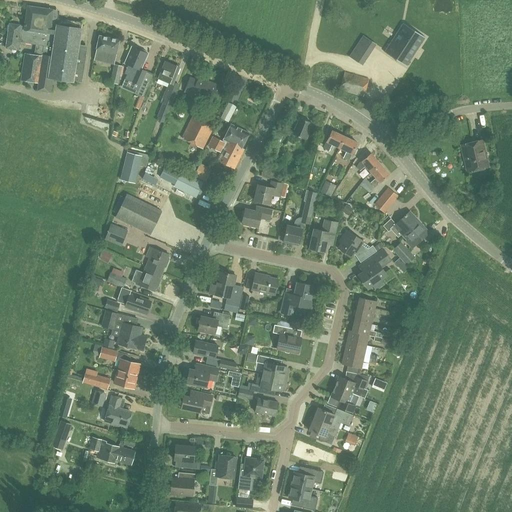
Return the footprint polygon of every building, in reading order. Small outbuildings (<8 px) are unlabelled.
[(78,51),(81,28),(82,28),(82,23),(58,19),(59,11),(27,5),(24,26),(21,26),(21,25),(9,23),(5,48),(19,50),(20,42),(35,45),(34,54),(24,53),(21,80),(38,83),(37,91),(51,93),(53,78),(82,82),(86,53),(78,51)] [(383,51),(407,64),(422,33),(398,21),(383,51)] [(117,54),(120,40),(99,35),(96,49),(94,60),(114,64),(116,54),(117,54)] [(368,54),(375,43),(362,36),(356,46),(368,54)] [(125,79),(121,88),(136,94),(140,96),(135,108),(139,109),(144,98),(143,97),(153,74),(147,72),(147,71),(141,69),(147,54),(146,53),(146,51),(140,49),(139,50),(131,47),(125,63),(128,64),(124,74),(126,75),(125,79)] [(173,82),(179,67),(165,61),(163,67),(161,67),(160,70),(161,70),(158,79),(171,83),(169,89),(166,88),(165,91),(167,92),(159,111),(157,117),(159,117),(158,120),(164,123),(167,114),(179,84),(173,82)] [(118,84),(122,66),(114,65),(110,82),(118,84)] [(363,97),(368,79),(345,72),(340,90),(363,97)] [(220,86),(198,78),(197,80),(190,78),(185,92),(202,98),(203,97),(215,102),(220,86)] [(203,149),(214,127),(192,117),(182,138),(203,149)] [(308,131),(311,122),(299,117),(294,129),(285,125),(283,133),(297,139),(298,136),(306,140),(310,131),(308,131)] [(407,136),(413,132),(408,125),(402,130),(407,136)] [(235,169),(245,148),(242,146),(248,135),(230,126),(223,140),(227,142),(217,161),(235,169)] [(339,148),(345,136),(332,130),(326,141),(323,148),(329,151),(332,144),(339,148)] [(345,136),(339,148),(346,151),(343,158),(349,161),(352,154),(358,143),(345,136)] [(221,152),(225,143),(213,137),(208,146),(221,152)] [(467,172),(488,167),(482,141),(461,146),(467,172)] [(138,155),(127,152),(120,180),(135,184),(140,166),(146,167),(149,155),(139,153),(138,155)] [(371,172),(380,164),(371,153),(361,161),(355,166),(359,171),(365,166),(371,172)] [(276,181),(281,167),(265,162),(261,176),(269,179),(276,181)] [(196,198),(204,182),(167,163),(159,178),(174,185),(173,187),(196,198)] [(206,181),(211,169),(200,164),(194,176),(206,181)] [(380,164),(371,172),(375,178),(370,183),(374,188),(380,183),(389,175),(380,164)] [(285,198),(288,184),(283,183),(276,181),(271,180),(269,188),(257,185),(254,201),(269,204),(271,195),(280,197),(280,196),(285,198)] [(332,196),(336,185),(325,180),(320,191),(332,196)] [(375,205),(384,212),(397,196),(388,189),(375,205)] [(299,243),(301,229),(303,230),(304,223),(310,225),(315,204),(317,194),(307,192),(301,217),(299,217),(297,218),(295,220),(294,222),(293,227),(287,225),(284,240),(283,242),(292,244),(293,242),(299,243)] [(162,211),(127,194),(115,218),(150,235),(162,211)] [(344,204),(341,211),(350,213),(352,206),(344,204)] [(270,221),(272,209),(256,206),(255,211),(245,208),(241,224),(258,228),(260,219),(270,221)] [(429,232),(410,211),(396,224),(391,218),(383,226),(388,232),(391,229),(398,236),(400,233),(407,241),(406,242),(412,248),(429,232)] [(333,246),(338,222),(324,219),(322,231),(314,229),(310,248),(324,251),(326,244),(333,246)] [(121,246),(128,230),(111,223),(104,239),(121,246)] [(365,242),(347,230),(340,242),(342,243),(338,248),(339,248),(343,250),(342,251),(351,256),(354,251),(356,252),(358,249),(364,252),(368,257),(383,246),(380,242),(374,247),(373,245),(368,249),(363,245),(365,242)] [(399,257),(407,264),(415,257),(401,241),(392,250),(399,257)] [(166,267),(169,259),(168,258),(169,255),(150,247),(146,257),(149,258),(145,268),(146,269),(145,272),(151,274),(152,272),(161,275),(165,266),(166,267)] [(376,290),(384,284),(381,279),(386,275),(381,268),(391,261),(383,249),(359,266),(363,272),(359,275),(368,288),(372,285),(376,290)] [(426,254),(424,261),(432,264),(434,256),(426,254)] [(407,265),(407,264),(399,257),(394,261),(404,271),(409,267),(407,265)] [(159,280),(161,275),(152,272),(151,274),(145,272),(146,269),(145,268),(143,273),(136,270),(131,281),(136,283),(155,291),(156,288),(157,288),(160,280),(159,280)] [(225,304),(227,304),(225,310),(238,313),(244,287),(234,285),(236,275),(218,271),(215,285),(211,285),(209,293),(227,297),(225,304)] [(123,288),(127,279),(110,272),(107,281),(123,288)] [(275,294),(278,280),(265,277),(265,275),(255,273),(254,280),(247,278),(245,288),(252,289),(275,294)] [(312,309),(316,287),(297,283),(294,295),(285,293),(281,313),(292,315),(294,305),(312,309)] [(147,314),(149,308),(151,308),(152,304),(151,303),(151,302),(130,294),(125,306),(147,314)] [(246,313),(246,310),(249,296),(242,295),(239,309),(239,311),(246,313)] [(387,316),(388,311),(374,308),(376,301),(359,298),(357,309),(380,314),(387,316)] [(117,312),(120,303),(107,299),(104,307),(117,312)] [(379,319),(380,314),(357,309),(354,320),(371,324),(372,317),(379,319)] [(136,326),(138,319),(105,310),(101,326),(112,329),(111,334),(119,336),(117,344),(137,349),(137,348),(143,350),(145,341),(139,339),(142,328),(136,326)] [(227,329),(230,315),(214,312),(212,319),(201,316),(198,331),(214,334),(216,326),(227,329)] [(370,330),(371,324),(354,320),(352,331),(369,335),(368,335),(374,337),(381,338),(383,333),(370,330)] [(298,353),(301,338),(300,338),(301,331),(274,325),(273,333),(279,334),(276,349),(298,353)] [(352,331),(349,330),(347,342),(366,346),(368,335),(369,335),(352,331)] [(246,335),(244,343),(253,345),(254,337),(246,335)] [(215,358),(218,345),(195,340),(194,346),(192,347),(191,351),(193,352),(192,353),(215,358)] [(347,342),(344,353),(364,357),(366,346),(347,342)] [(115,362),(118,351),(95,344),(92,354),(99,356),(98,357),(115,362)] [(344,353),(342,364),(347,365),(361,368),(363,361),(364,357),(344,353)] [(283,378),(286,367),(271,364),(272,358),(257,355),(256,362),(265,364),(263,374),(283,378)] [(235,371),(237,363),(220,359),(218,367),(235,371)] [(138,374),(140,365),(121,360),(115,383),(134,388),(137,378),(135,377),(136,373),(138,374)] [(216,381),(218,369),(196,364),(194,370),(189,369),(186,383),(206,387),(208,380),(216,381)] [(360,374),(360,373),(347,370),(346,370),(346,371),(348,371),(345,379),(339,376),(335,386),(351,393),(359,396),(361,397),(365,398),(368,390),(364,389),(367,381),(355,376),(356,373),(360,374)] [(85,372),(82,383),(107,389),(110,379),(85,372)] [(281,391),(283,378),(263,374),(260,385),(251,383),(250,389),(264,392),(265,388),(281,391)] [(331,396),(337,399),(335,404),(356,412),(361,397),(359,396),(351,393),(335,386),(331,396)] [(254,391),(250,390),(239,388),(237,396),(252,399),(254,391)] [(103,407),(106,393),(95,390),(92,404),(103,407)] [(210,407),(213,396),(191,391),(189,397),(183,395),(181,408),(200,412),(202,405),(210,407)] [(120,407),(123,399),(112,396),(105,422),(118,426),(119,424),(127,426),(131,412),(119,408),(120,407)] [(275,416),(278,403),(258,398),(255,412),(275,416)] [(332,425),(338,427),(340,422),(348,425),(352,415),(345,412),(324,404),(322,409),(318,407),(313,418),(332,425)] [(68,409),(60,406),(58,416),(66,418),(68,409)] [(335,435),(338,427),(332,425),(313,418),(309,430),(321,435),(319,440),(331,445),(335,435)] [(61,421),(52,446),(62,450),(71,425),(70,424),(61,421)] [(347,441),(358,445),(362,435),(351,431),(347,441)] [(134,447),(136,439),(126,436),(124,441),(121,440),(118,447),(105,443),(101,459),(114,463),(114,460),(131,465),(135,451),(123,448),(124,444),(134,447)] [(100,452),(103,440),(92,437),(89,449),(100,452)] [(197,469),(198,461),(193,461),(195,447),(175,445),(174,460),(182,460),(181,468),(197,469)] [(233,478),(236,457),(219,455),(218,470),(211,469),(209,485),(210,485),(208,502),(214,503),(217,476),(233,478)] [(261,477),(263,460),(246,458),(245,464),(241,464),(238,489),(251,491),(253,476),(261,477)] [(210,473),(211,466),(201,465),(200,472),(210,473)] [(292,484),(311,489),(313,481),(321,483),(323,472),(310,469),(308,475),(294,472),(292,484)] [(199,481),(200,474),(188,473),(187,480),(172,478),(171,494),(192,496),(193,481),(199,481)] [(309,496),(311,489),(292,484),(289,497),(302,501),(301,507),(315,510),(317,498),(309,496)] [(253,499),(237,498),(236,507),(252,508),(253,499)] [(169,510),(169,511),(168,511),(199,511),(200,506),(175,503),(174,510),(169,510)]
